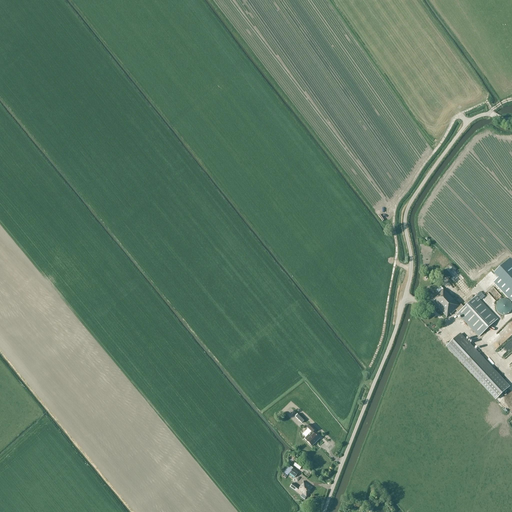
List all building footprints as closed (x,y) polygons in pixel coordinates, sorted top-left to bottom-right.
[(511,268),(506,262),(494,274),(499,279),(495,283),(510,299),(511,297),(511,268)] [(458,313),(457,314),(479,337),(498,320),(476,297),(464,308),(461,305),(459,307),(443,290),(431,301),(447,318),(450,314),(451,315),(455,310),(458,313)] [(511,308),(511,306),(511,305),(510,304),(509,302),(508,301),(507,301),(504,300),(503,300),(502,300),(500,301),(499,302),(498,303),(497,304),(496,306),(496,307),(496,309),(497,310),(497,311),(498,313),(499,314),(500,314),(502,315),(503,315),(504,315),(506,315),(507,314),(509,313),(510,312),(511,311),(511,309),(511,308)] [(506,383),(460,334),(446,347),(492,397),(506,383)] [(297,414),(295,417),(302,424),(304,421),(297,414)] [(304,439),(312,447),(319,439),(314,434),(312,433),(315,430),(310,425),(307,428),(311,432),(304,439)] [(289,474),(292,469),(288,467),(284,473),(288,476),(289,474)] [(295,478),(298,474),(292,469),(289,474),(295,478)] [(296,493),(301,496),(301,497),(305,500),(311,492),(310,491),(313,488),(304,482),(299,488),(293,483),(290,488),(296,492),(296,493)]
